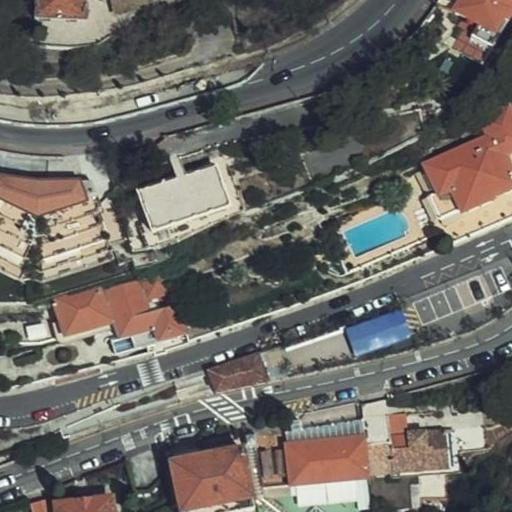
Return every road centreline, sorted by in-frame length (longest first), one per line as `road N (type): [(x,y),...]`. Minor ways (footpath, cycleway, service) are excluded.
road 1 (residential): [(0,408),(30,406),(265,330),(511,238)]
road 2 (residential): [(0,481),(115,432),(491,339),(511,323)]
road 3 (primary): [(0,120),(43,128),(118,120),(267,76),(344,45),(398,0)]
